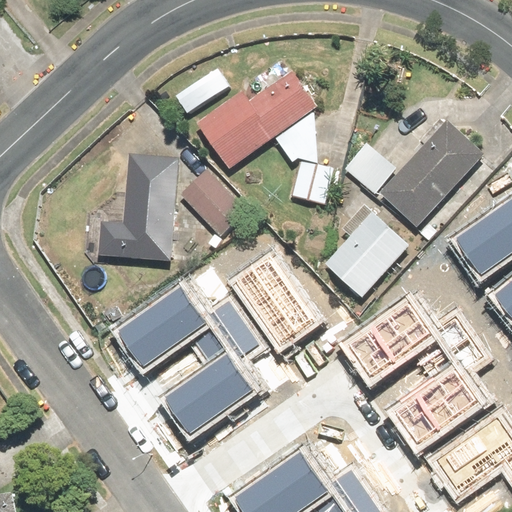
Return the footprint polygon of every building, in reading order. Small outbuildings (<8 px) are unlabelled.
[(248,92),(202,124),(235,171),(325,108),(299,72),(255,103),(248,92)] [(424,231),(489,157),(450,122),(385,196),(424,231)] [(368,145),(345,170),(373,196),(396,171),(368,145)] [(177,263),(183,159),(133,156),(128,223),(105,222),(103,258),(177,263)] [(335,170),(300,163),(293,199),(328,205),(335,170)] [(212,173),(184,197),(223,241),(250,216),(212,173)] [(511,199),(454,241),(478,274),(511,249),(511,199)] [(411,247),(366,205),(342,230),(350,238),(326,264),(363,299),(411,247)] [(269,259),(236,282),(280,346),(314,322),(269,259)] [(511,284),(495,302),(511,318),(511,284)] [(182,286),(116,330),(140,365),(186,334),(198,351),(241,322),(227,301),(203,317),(182,286)] [(419,298),(353,342),(377,377),(423,346),(435,363),(478,334),(464,313),(440,329),(419,298)] [(163,398),(189,434),(253,389),(231,357),(254,341),(241,322),(198,351),(208,367),(163,398)] [(401,410),(426,446),(490,401),(468,370),(491,354),(478,334),(435,363),(445,379),(401,410)] [(511,445),(494,418),(428,462),(452,497),(498,466),(510,483),(511,481),(511,445)] [(306,459),(240,503),(246,511),(301,511),(310,506),(313,511),(339,511),(365,495),(351,474),(327,490),(306,459)] [(0,511),(20,511),(17,494),(0,497),(0,511)] [(377,511),(365,495),(339,511),(377,511)]
